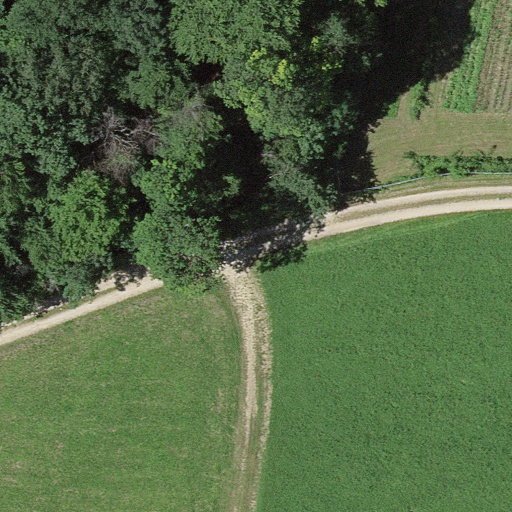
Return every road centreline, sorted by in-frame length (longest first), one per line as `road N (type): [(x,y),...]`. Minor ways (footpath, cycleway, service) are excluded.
road 1 (track): [(511,205),(365,214),(0,332)]
road 2 (track): [(238,511),(253,345),(231,255)]
